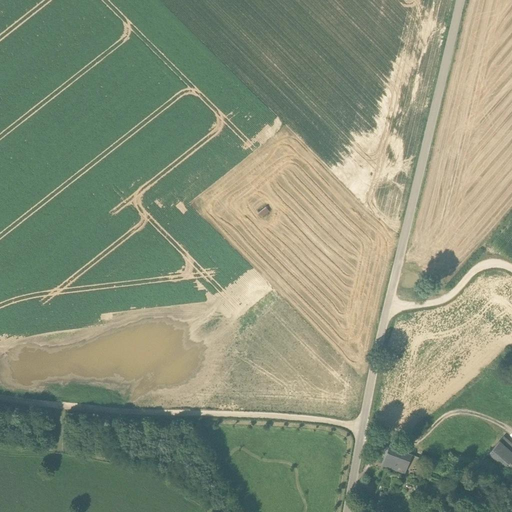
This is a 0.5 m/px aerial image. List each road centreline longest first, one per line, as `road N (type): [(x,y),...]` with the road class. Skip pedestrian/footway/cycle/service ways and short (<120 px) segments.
road 1 (unclassified): [(347,511),(376,351),(460,0)]
road 2 (track): [(0,397),(361,428)]
